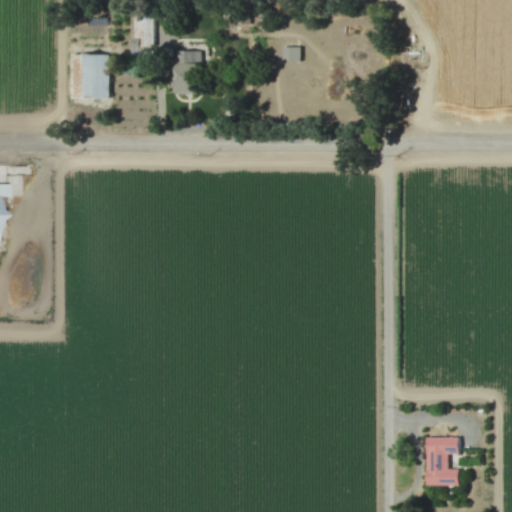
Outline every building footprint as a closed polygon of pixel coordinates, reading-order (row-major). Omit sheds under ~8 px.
[(144,46),(156,46),(156,18),(136,18),(135,38),(144,39),(144,46)] [(292,60),(292,48),(284,47),(284,60),(292,60)] [(181,95),(203,93),(201,53),(179,54),(181,95)] [(111,55),(73,55),(72,98),(111,99),(111,55)] [(429,438),(429,487),(462,486),(462,469),(450,469),(450,453),(462,453),(462,438),(429,438)]
